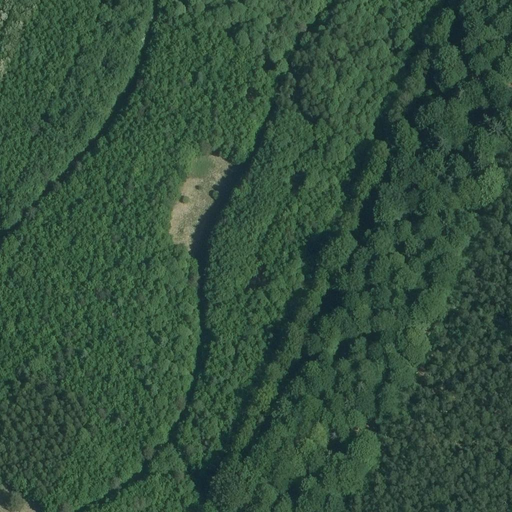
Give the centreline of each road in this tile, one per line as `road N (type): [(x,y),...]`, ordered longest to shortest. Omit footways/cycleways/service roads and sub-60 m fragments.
road 1 (track): [(467,0),(223,511)]
road 2 (track): [(344,511),(511,167)]
